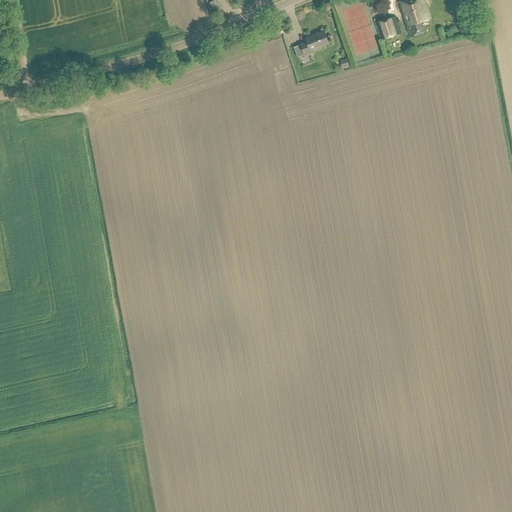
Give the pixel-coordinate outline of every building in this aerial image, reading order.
[(216,0),(209,3),(214,13),(221,10),(219,6),(218,6),(216,0)] [(432,19),(425,0),(404,0),(399,2),(411,37),(427,32),(423,22),(432,19)] [(322,8),(335,57),(359,50),(345,1),(322,8)] [(382,41),(402,34),(396,17),(376,23),(382,41)] [(305,57),(312,54),(311,51),(329,44),(325,32),(306,39),(307,43),(301,45),(305,57)] [(282,61),(288,59),(283,47),(277,50),(282,61)] [(343,69),(350,68),(348,59),(341,61),(343,69)]
